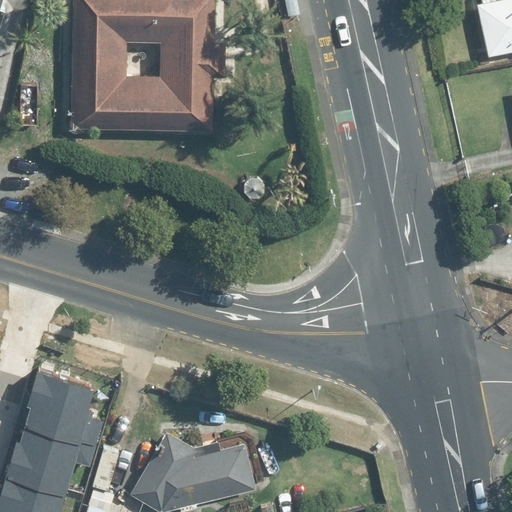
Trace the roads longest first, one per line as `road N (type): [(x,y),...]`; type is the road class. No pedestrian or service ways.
road 1 (unclassified): [(44,267),(174,307),(314,335),(366,333),(424,351)]
road 2 (primary): [(350,0),(424,351)]
road 3 (primary): [(424,351),(468,511)]
road 4 (residential): [(0,424),(44,267)]
